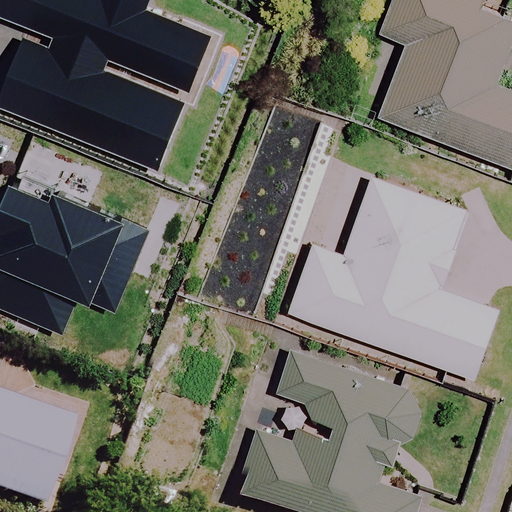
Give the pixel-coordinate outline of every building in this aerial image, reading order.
[(34,35),(7,102),(165,164),(191,98),(109,66),(113,54),(196,87),(218,32),(151,5),(152,0),(0,0),(0,8),(62,33),(57,45),(34,35)] [(472,0),(389,0),(376,34),(412,47),(385,120),(511,168),(511,88),(498,83),(511,46),(511,21),(470,5),(472,0)] [(0,231),(0,303),(69,331),(85,290),(122,305),(154,225),(134,217),(136,213),(69,186),(66,192),(23,176),(1,232),(0,231)] [(466,210),(375,179),(347,258),(316,247),(293,314),(476,378),(499,310),(438,289),(466,210)] [(425,394),(295,352),(279,401),(339,420),(330,449),(263,427),(239,500),(275,511),(420,511),(425,498),(378,482),(413,429),(425,394)] [(0,492),(41,506),(67,418),(0,391),(0,492)]
